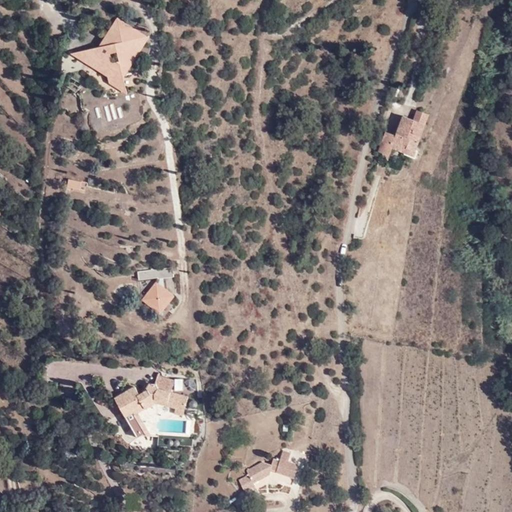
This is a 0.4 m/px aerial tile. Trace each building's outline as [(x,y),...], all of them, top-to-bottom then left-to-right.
[(136,29),(141,49),(149,36),(116,16),(96,47),(105,45),(104,41),(114,27),(120,26),(120,28),(129,26),(130,31),(136,29)] [(109,78),(109,80),(123,77),(123,75),(122,67),(129,66),(141,49),(136,29),(130,31),(129,26),(120,28),(120,26),(114,27),(104,41),(105,45),(96,47),(81,50),(82,58),(87,60),(95,58),(96,67),(106,64),(109,78)] [(82,58),(81,50),(70,53),(109,78),(106,64),(96,67),(95,58),(87,60),(82,58)] [(127,95),(123,77),(109,80),(110,84),(127,95)] [(429,113),(414,107),(411,117),(400,113),(393,132),(383,129),(376,148),(388,153),(392,146),(414,155),(429,113)] [(145,299),(152,305),(157,298),(165,304),(172,296),(157,285),(145,299)] [(157,298),(152,305),(160,311),(165,304),(157,298)] [(135,412),(139,410),(156,400),(176,407),(178,401),(186,403),(188,397),(171,392),(174,381),(158,376),(155,384),(152,384),(150,389),(141,394),(136,386),(116,398),(138,436),(144,433),(147,431),(135,412)] [(178,401),(176,407),(175,412),(183,414),(186,403),(178,401)] [(144,433),(153,433),(139,410),(135,412),(147,431),(144,433)] [(288,461),(290,453),(283,451),(281,460),(274,458),(272,464),(261,461),(245,469),(248,474),(237,480),(243,492),(255,486),(253,483),(271,473),(271,470),(294,477),(298,464),(288,461)]
